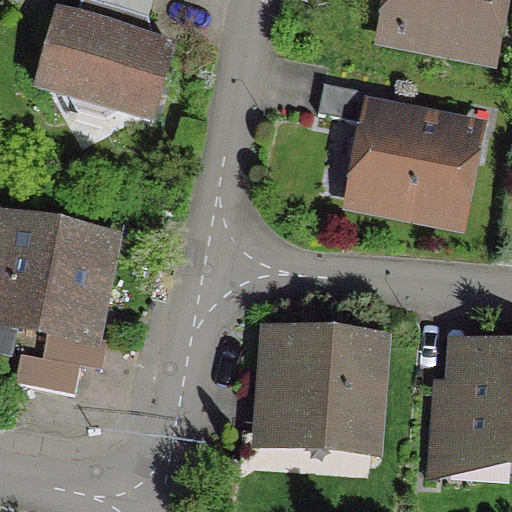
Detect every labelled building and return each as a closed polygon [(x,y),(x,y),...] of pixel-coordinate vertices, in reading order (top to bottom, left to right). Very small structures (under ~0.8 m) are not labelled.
[(107,101),(114,114),(147,123),(167,54),(129,43),(135,22),(141,23),(147,0),(78,0),(77,5),(85,7),(79,28),(51,20),(31,90),(64,100),(78,92),(107,101)] [(395,0),(388,41),(482,59),(493,0),(395,0)] [(373,117),(377,100),(318,88),(312,118),(371,129),(356,205),(450,224),(467,136),(375,118),(373,117)] [(297,214),(347,215),(350,133),(300,131),(297,214)] [(0,301),(0,325),(85,342),(85,340),(84,340),(104,245),(3,226),(0,238),(0,284),(3,285),(0,301)] [(259,437),(284,439),(364,445),(371,349),(283,343),(280,379),(253,377),(251,405),(261,406),(259,437)] [(469,393),(429,390),(425,448),(511,454),(511,359),(471,356),(469,393)]
